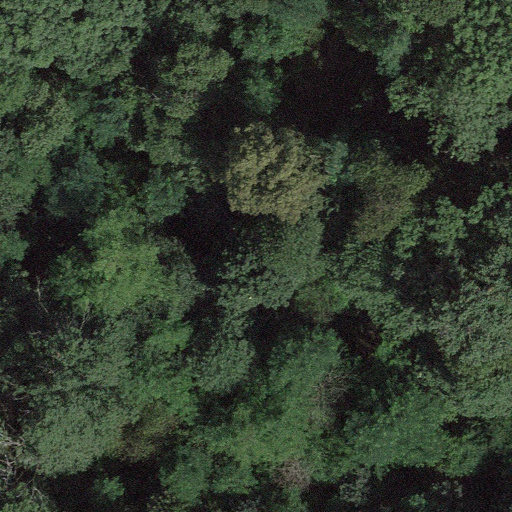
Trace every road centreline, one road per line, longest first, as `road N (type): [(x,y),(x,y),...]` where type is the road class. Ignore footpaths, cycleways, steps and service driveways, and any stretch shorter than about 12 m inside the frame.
road 1 (track): [(490,164),(457,300),(502,430),(491,511)]
road 2 (track): [(349,0),(393,110),(490,164)]
